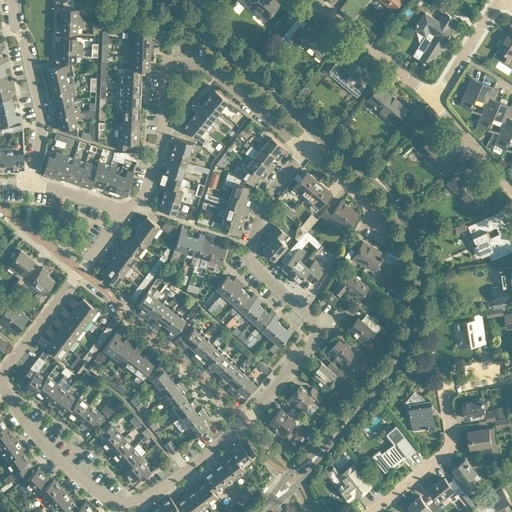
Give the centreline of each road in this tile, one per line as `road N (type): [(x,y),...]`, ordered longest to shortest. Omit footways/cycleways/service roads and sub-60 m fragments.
road 1 (tertiary): [(270,502),(395,362),(418,301),(417,257),(395,202),(318,130)]
road 2 (residential): [(244,419),(313,338),(313,321),(247,254),(269,191),(303,148)]
road 3 (residential): [(124,211),(144,192),(158,151),(169,61),(200,63),(303,148)]
road 4 (residential): [(79,270),(8,363),(1,386),(62,463),(118,502)]
road 5 (residential): [(372,511),(450,446),(447,380),(511,370)]
road 6 (residential): [(244,419),(79,270)]
road 7 (tertiary): [(318,130),(162,0)]
road 8 (residential): [(32,184),(40,111),(12,0)]
road 9 (residential): [(432,102),(311,0)]
road 10 (residential): [(118,502),(166,484),(244,419)]
road 11 (residential): [(303,148),(350,185),(370,222),(388,234)]
road 12 (residential): [(432,102),(498,0)]
